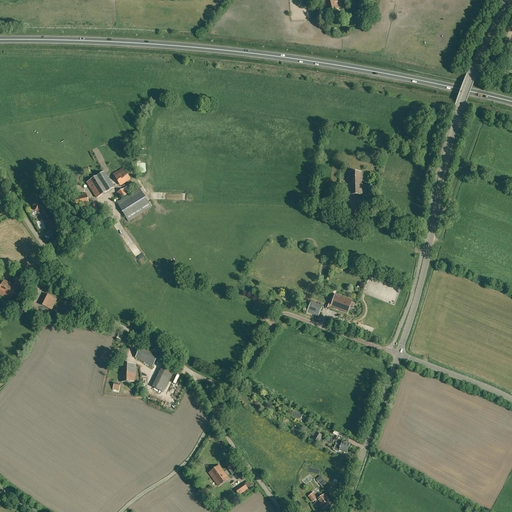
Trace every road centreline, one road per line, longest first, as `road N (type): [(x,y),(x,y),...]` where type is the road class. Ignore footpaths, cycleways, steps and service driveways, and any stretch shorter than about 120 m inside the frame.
road 1 (trunk): [(0,39),(245,52),(511,101)]
road 2 (tertiary): [(398,354),(457,113),(511,0)]
road 3 (unclassified): [(398,354),(281,314),(234,388),(194,376)]
road 4 (unclassified): [(52,257),(105,317),(194,376)]
road 5 (tertiary): [(343,511),(398,354)]
road 6 (unclassified): [(511,400),(398,354)]
road 7 (unclassified): [(282,511),(214,413)]
